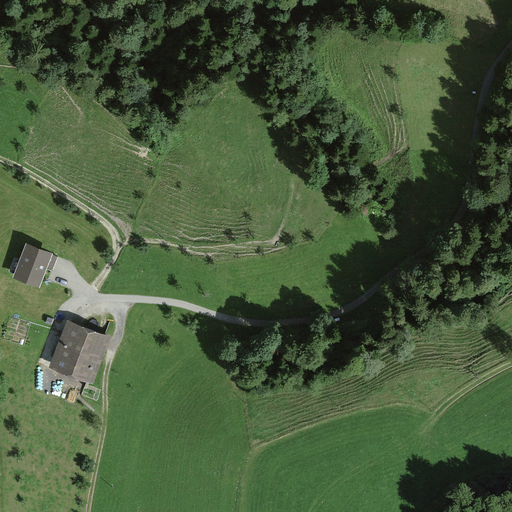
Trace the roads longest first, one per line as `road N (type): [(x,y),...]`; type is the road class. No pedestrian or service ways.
road 1 (track): [(42,363),(62,313),(82,299),(153,300),(279,323),(330,315),(364,298),(433,245),(462,209),(484,93),(511,43)]
road 2 (track): [(92,511),(105,383),(126,298)]
road 3 (track): [(0,158),(113,231),(116,251),(92,297)]
